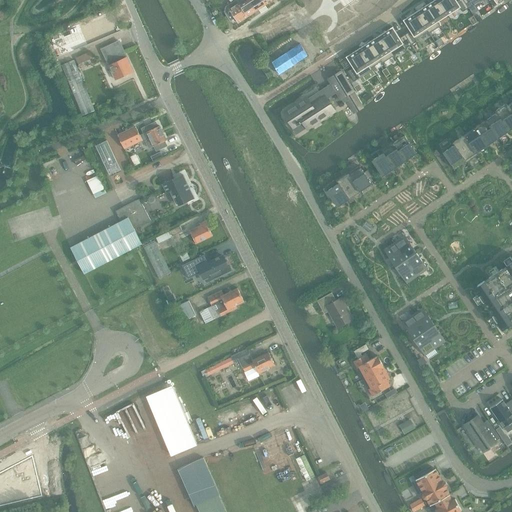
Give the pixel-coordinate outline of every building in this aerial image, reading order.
[(235,18),(239,23),(248,17),(236,0),(227,6),(226,7),(225,9),(225,11),(225,12),(225,14),(227,17),(229,20),(230,22),(235,18)] [(236,0),(248,17),(257,11),(249,0),(236,0)] [(249,0),(257,11),(265,6),(261,0),(249,0)] [(437,0),(434,0),(426,5),(440,26),(438,22),(448,16),(437,0)] [(455,0),(437,0),(448,16),(460,8),(463,12),(468,8),(463,0),(459,0),(457,2),(455,0)] [(463,0),(468,8),(481,0),(463,0)] [(426,5),(416,12),(429,33),(440,26),(426,5)] [(220,12),(214,16),(215,17),(218,22),(229,20),(227,17),(224,18),(220,12)] [(416,12),(403,20),(410,32),(405,35),(411,45),(416,42),(415,39),(427,32),(429,34),(429,33),(416,12)] [(393,27),(380,35),(393,56),(411,45),(405,35),(400,38),(393,27)] [(77,31),(55,40),(59,49),(81,40),(77,31)] [(380,35),(369,42),(383,63),(393,56),(380,35)] [(369,42),(359,49),(372,70),(373,70),(371,68),(381,62),(382,64),(383,63),(369,42)] [(123,77),(134,72),(127,59),(120,43),(102,51),(110,67),(116,81),(123,77)] [(300,44),(272,62),(279,74),(307,56),(300,44)] [(359,49),(346,57),(353,68),(348,72),(354,82),(372,70),(359,49)] [(91,51),(76,58),(79,65),(94,58),(91,51)] [(74,60),(62,65),(83,116),(95,111),(74,60)] [(341,72),(329,80),(331,84),(337,93),(340,99),(341,98),(344,97),(353,91),(349,86),(341,72)] [(224,75),(203,88),(209,97),(208,98),(211,97),(214,103),(212,104),(229,95),(228,94),(226,95),(223,90),(225,88),(230,85),(224,75)] [(359,85),(354,88),(357,93),(362,90),(359,86),(359,85)] [(229,95),(212,104),(212,105),(215,104),(218,109),(217,110),(216,111),(217,111),(223,121),(243,108),(237,98),(233,101),(230,102),(227,96),(229,95)] [(306,99),(285,113),(286,116),(294,128),(297,126),(301,124),(300,123),(303,122),(307,127),(307,128),(308,128),(334,111),(326,100),(324,97),(311,106),(308,102),(307,100),(306,99)] [(495,111),(509,131),(511,129),(511,112),(506,104),(495,111)] [(486,121),(498,139),(509,131),(495,111),(495,112),(496,114),(486,121)] [(249,117),(230,129),(235,138),(236,139),(239,145),(237,146),(237,147),(254,137),(253,136),(251,138),(248,132),(250,130),(255,127),(249,117)] [(475,128),(487,146),(498,139),(486,121),(475,128)] [(165,142),(167,141),(159,126),(158,127),(156,122),(142,129),(144,133),(140,135),(136,126),(118,135),(125,150),(142,141),(143,142),(145,141),(149,149),(154,146),(156,151),(167,146),(165,142)] [(464,136),(478,156),(478,155),(477,153),(487,146),(475,128),(464,136)] [(254,137),(237,147),(238,147),(240,146),(243,151),(243,152),(249,162),(268,150),(262,140),(260,142),(255,144),(252,138),(257,136),(256,135),(254,137)] [(392,141),(391,142),(405,162),(417,154),(404,136),(393,143),(392,141)] [(464,136),(453,143),(467,163),(478,156),(464,136)] [(107,141),(96,146),(109,176),(121,171),(107,141)] [(380,149),(394,169),(405,162),(391,142),(380,149)] [(467,163),(453,143),(441,151),(454,169),(465,161),(466,163),(467,163)] [(380,149),(369,157),(383,177),(394,169),(380,149)] [(160,153),(151,157),(153,161),(162,157),(160,153)] [(265,161),(259,165),(261,169),(270,163),(267,160),(265,161)] [(275,163),(255,175),(260,185),(261,185),(264,192),(277,184),(280,183),(280,182),(277,184),(273,178),(276,176),(281,173),(275,163)] [(347,172),(360,192),(372,184),(369,180),(372,177),(368,170),(364,173),(360,166),(349,173),(347,172)] [(336,179),(349,199),(360,192),(347,172),(336,179)] [(179,206),(194,198),(183,175),(168,182),(163,185),(167,193),(172,190),(175,196),(174,196),(175,198),(176,198),(179,206)] [(324,187),(338,207),(349,199),(336,179),(324,187)] [(148,197),(147,200),(149,203),(151,204),(155,202),(156,200),(154,196),(152,195),(148,197)] [(140,199),(118,210),(136,247),(142,244),(134,229),(151,221),(140,199)] [(286,202),(271,211),(275,217),(281,228),(303,215),(297,204),(292,207),(290,209),(286,203),(289,201),(286,202)] [(121,222),(71,248),(85,274),(130,251),(136,247),(118,210),(116,212),(121,222)] [(195,244),(212,236),(206,222),(201,224),(201,226),(190,231),(195,244)] [(177,234),(182,232),(180,226),(174,229),(177,234)] [(299,230),(286,238),(288,242),(289,243),(292,248),(292,249),(298,259),(320,246),(315,236),(310,239),(307,240),(304,234),(306,233),(306,232),(302,234),(299,230)] [(406,260),(416,253),(405,236),(394,243),(406,260)] [(144,247),(159,279),(160,279),(171,273),(160,250),(155,241),(144,247)] [(395,267),(406,260),(394,243),(384,250),(395,267)] [(187,252),(180,256),(183,262),(190,259),(187,252)] [(416,253),(406,260),(417,276),(428,269),(416,253)] [(204,255),(182,266),(189,263),(191,269),(198,266),(202,272),(205,279),(209,277),(211,280),(230,271),(222,256),(210,262),(209,260),(207,261),(204,255)] [(478,295),(473,298),(478,305),(482,302),(488,309),(493,317),(488,320),(493,327),(498,324),(502,330),(511,323),(511,259),(510,257),(503,261),(506,266),(499,271),(496,266),(489,271),(492,276),(473,288),(478,295)] [(314,258),(301,265),(303,269),(304,270),(307,276),(313,286),(336,274),(330,263),(325,266),(322,268),(319,262),(321,260),(317,262),(314,258)] [(406,260),(395,267),(407,284),(417,276),(406,260)] [(236,306),(244,302),(238,289),(224,295),(222,291),(208,297),(211,304),(212,304),(213,307),(216,305),(221,316),(237,309),(236,306)] [(353,319),(341,298),(336,301),(332,293),(317,301),(321,307),(325,305),(337,328),(353,319)] [(172,294),(167,297),(171,305),(176,302),(172,294)] [(183,322),(196,316),(189,301),(176,307),(183,322)] [(413,315),(424,332),(434,325),(423,308),(413,315)] [(413,315),(402,323),(413,339),(424,332),(413,315)] [(445,341),(434,325),(424,332),(435,349),(445,341)] [(425,356),(435,349),(424,332),(413,339),(425,356)] [(353,351),(358,359),(363,357),(361,354),(369,350),(366,344),(353,351)] [(232,358),(201,372),(204,378),(235,363),(235,364),(240,362),(249,358),(251,357),(248,349),(232,357),(232,358)] [(267,369),(275,365),(269,353),(253,360),(253,361),(251,362),(249,358),(240,362),(242,366),(245,371),(256,366),(259,374),(267,370),(267,369)] [(358,359),(353,362),(357,369),(359,368),(365,378),(384,368),(378,356),(370,360),(367,355),(363,357),(358,359)] [(369,389),(372,396),(390,387),(387,381),(390,379),(384,368),(365,378),(371,388),(369,389)] [(170,383),(142,395),(168,456),(196,444),(170,383)] [(502,400),(490,408),(490,409),(491,408),(504,428),(503,428),(504,429),(505,428),(508,432),(511,429),(511,414),(511,415),(511,414),(511,400),(505,405),(502,401),(503,400),(502,400)] [(496,443),(495,442),(500,438),(491,425),(486,428),(483,424),(478,416),(465,425),(483,452),(496,443)] [(415,428),(412,423),(401,429),(404,434),(415,428)] [(511,443),(507,436),(506,437),(500,428),(496,430),(507,446),(511,443)] [(36,455),(0,473),(0,506),(46,496),(36,455)] [(225,511),(202,457),(174,468),(190,505),(193,503),(197,511),(225,511)] [(424,499),(427,500),(430,506),(435,504),(438,509),(435,510),(436,511),(459,511),(462,511),(455,499),(453,501),(450,496),(450,495),(446,488),(447,486),(446,483),(443,482),(436,469),(416,480),(423,493),(422,496),(424,499)] [(321,484),(330,480),(327,473),(318,477),(321,484)] [(411,506),(414,511),(424,505),(421,500),(411,506)]
